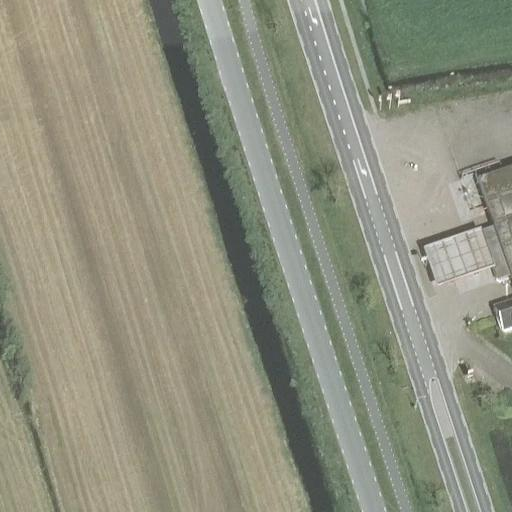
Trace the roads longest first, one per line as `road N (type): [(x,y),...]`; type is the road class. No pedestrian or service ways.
road 1 (primary): [(294,0),(460,511)]
road 2 (unclassified): [(208,0),(374,511)]
road 3 (primary): [(486,511),(321,0)]
